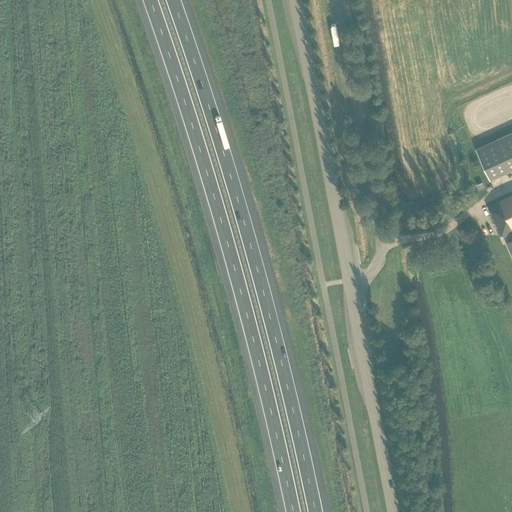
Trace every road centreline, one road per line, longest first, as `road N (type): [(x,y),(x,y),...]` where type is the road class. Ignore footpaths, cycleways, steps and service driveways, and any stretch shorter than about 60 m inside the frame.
road 1 (motorway): [(147,0),(238,291),(290,511)]
road 2 (motorway): [(321,511),(268,286),(180,0)]
road 3 (unclassified): [(349,283),(369,277),(380,253),(336,0)]
road 4 (tertiary): [(349,283),(295,0)]
road 5 (tertiary): [(395,511),(349,283)]
